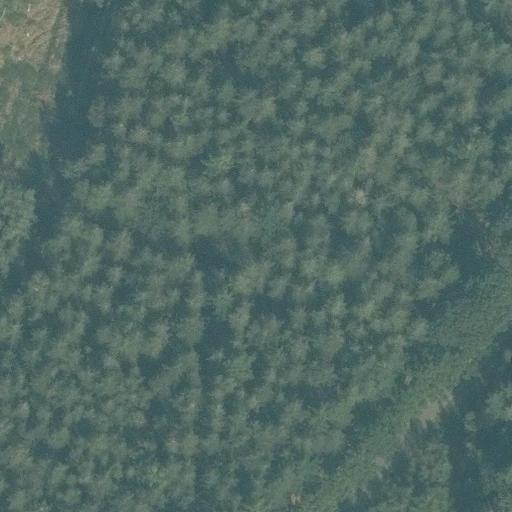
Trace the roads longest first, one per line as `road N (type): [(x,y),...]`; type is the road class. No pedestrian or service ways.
road 1 (track): [(0,274),(17,263),(113,0)]
road 2 (unclassified): [(354,511),(511,336)]
